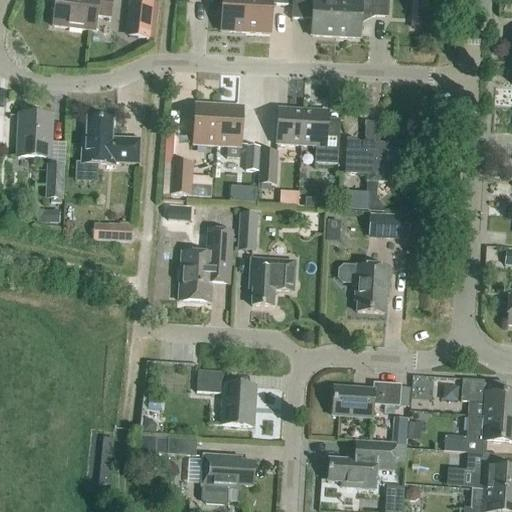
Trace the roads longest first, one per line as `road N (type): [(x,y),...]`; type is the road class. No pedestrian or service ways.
road 1 (residential): [(469,79),(163,59),(95,86),(48,82),(0,62)]
road 2 (residential): [(466,343),(469,79)]
road 3 (residential): [(304,356),(274,341),(138,332)]
road 4 (residential): [(466,343),(424,361),(304,356)]
road 5 (residential): [(289,511),(304,356)]
